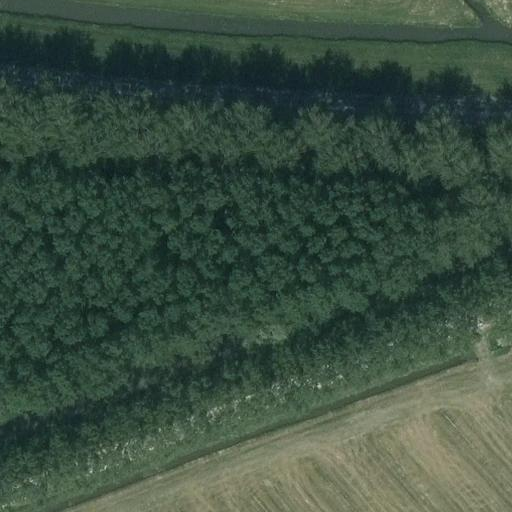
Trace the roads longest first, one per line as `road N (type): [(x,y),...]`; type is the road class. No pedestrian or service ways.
road 1 (unclassified): [(0,504),(511,316)]
road 2 (primary): [(511,105),(215,92),(0,72)]
